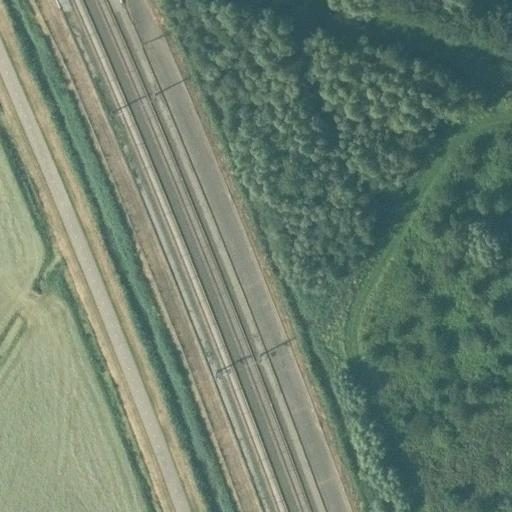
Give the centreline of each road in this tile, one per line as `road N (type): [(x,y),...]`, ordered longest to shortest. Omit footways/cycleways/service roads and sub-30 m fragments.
road 1 (track): [(250,511),(40,0)]
road 2 (track): [(418,511),(357,366),(352,311),(443,152),(478,124),(511,118)]
